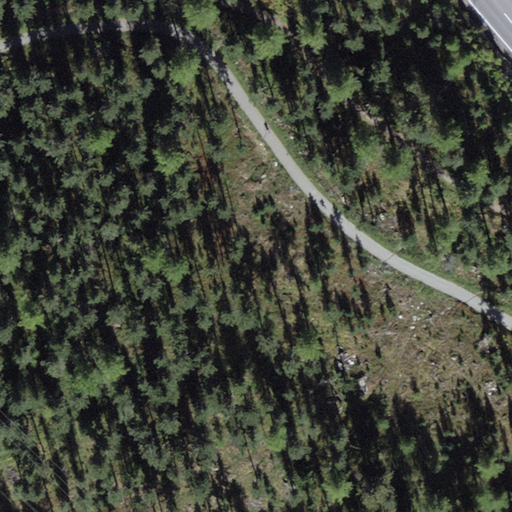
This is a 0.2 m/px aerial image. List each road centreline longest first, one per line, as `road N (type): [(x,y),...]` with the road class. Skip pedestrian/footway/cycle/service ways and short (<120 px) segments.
road 1 (track): [(511,323),(375,244),(330,207),(257,125),(215,54),(186,30),(152,18),(104,17),(44,26),(0,45)]
road 2 (track): [(511,209),(427,162),(283,18),(246,0)]
